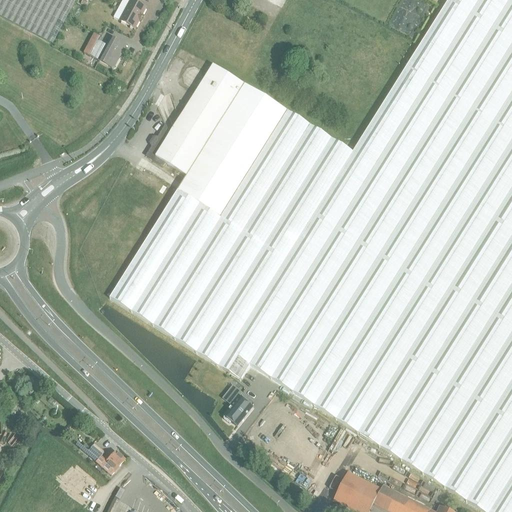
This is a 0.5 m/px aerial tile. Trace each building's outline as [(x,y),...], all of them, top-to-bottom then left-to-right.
[(0,0),(0,18),(53,47),(77,0),(0,0)] [(220,216),(178,191),(110,300),(240,382),(250,367),(480,511),(511,511),(511,0),(450,0),(353,154),(287,112),(220,216)] [(123,0),(113,19),(135,30),(146,9),(135,3),(136,0),(123,0)] [(94,35),(84,54),(114,70),(126,47),(111,39),(107,47),(98,43),(100,38),(94,35)] [(166,164),(187,177),(184,181),(180,188),(178,191),(220,216),(287,112),(249,89),(245,86),(212,66),(170,133),(167,126),(158,139),(157,138),(154,139),(151,144),(152,146),(153,147),(147,157),(164,167),(166,164)] [(121,89),(115,85),(112,91),(118,95),(121,89)] [(145,184),(153,188),(156,182),(161,185),(165,176),(152,170),(145,184)] [(135,180),(129,193),(146,200),(151,187),(135,180)] [(195,365),(195,364),(194,361),(192,357),(189,355),(186,354),(184,354),(183,354),(180,355),(178,356),(176,357),(175,358),(174,361),(173,364),(174,368),(175,370),(176,372),(180,374),(183,375),(187,375),(189,374),(191,372),(192,371),(194,368),(195,365)] [(22,392),(28,387),(25,384),(19,389),(22,392)] [(234,389),(224,401),(232,408),(223,418),(224,419),(224,420),(229,424),(231,424),(237,429),(253,410),(239,399),(242,395),(234,389)] [(50,399),(47,403),(53,407),(56,403),(50,399)] [(20,415),(16,419),(20,424),(24,421),(20,415)] [(69,424),(65,429),(70,433),(74,428),(69,424)] [(94,445),(85,455),(110,478),(119,467),(124,462),(114,454),(110,458),(108,456),(104,460),(100,457),(104,453),(94,445)] [(438,511),(427,511),(382,489),(381,492),(347,475),(333,502),(352,511),(370,511),(373,506),(385,511),(446,511),(440,509),(438,511)]
